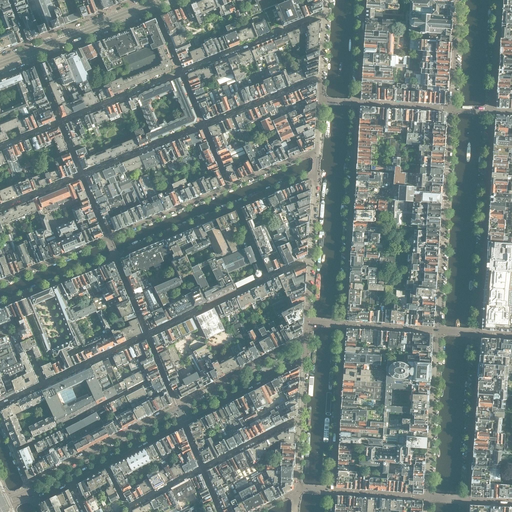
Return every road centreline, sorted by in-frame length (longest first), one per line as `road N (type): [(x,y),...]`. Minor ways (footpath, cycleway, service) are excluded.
road 1 (residential): [(450,108),(436,330)]
road 2 (residential): [(475,332),(491,111)]
road 3 (residential): [(340,323),(355,102)]
road 4 (residential): [(177,407),(29,487)]
road 5 (residential): [(332,491),(340,323)]
road 6 (residential): [(436,330),(426,497)]
road 7 (residential): [(466,499),(475,332)]
road 8 (residential): [(147,334),(0,404)]
road 9 (residential): [(325,14),(181,72)]
road 10 (residential): [(305,342),(177,407)]
road 11 (residential): [(182,421),(304,360)]
road 12 (residential): [(229,186),(107,237)]
road 13 (residential): [(115,256),(236,205)]
road 14 (residential): [(203,125),(81,173)]
road 15 (residential): [(181,72),(60,122)]
road 16 (residential): [(321,77),(203,125)]
road 17 (residential): [(309,259),(267,278),(236,205)]
road 18 (residential): [(0,305),(115,256)]
